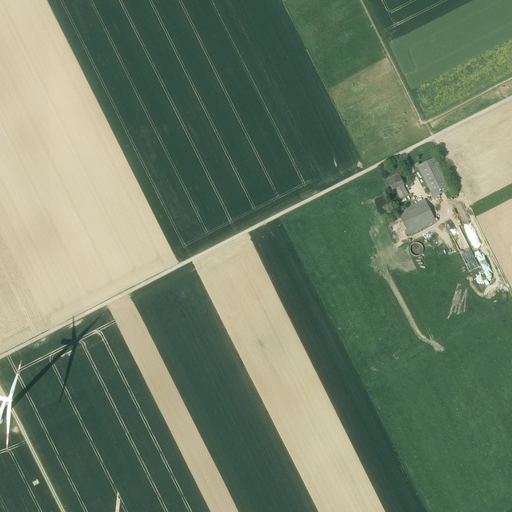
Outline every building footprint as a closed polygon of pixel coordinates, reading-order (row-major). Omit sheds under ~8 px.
[(435,158),(417,167),(433,199),(451,189),(435,158)] [(316,170),(325,185),(333,180),(324,166),(316,170)] [(398,174),(387,180),(392,191),(396,189),(403,186),(403,185),(400,179),(401,179),(398,174)] [(403,186),(396,189),(400,199),(408,195),(403,186)] [(425,200),(398,214),(409,235),(436,221),(425,200)] [(446,246),(452,244),(447,225),(440,227),(446,246)] [(464,236),(456,240),(457,244),(462,242),(463,244),(464,244),(466,249),(469,247),(464,236)] [(422,253),(422,251),(422,248),(420,246),(418,244),(415,244),(413,245),(411,246),(409,248),(409,251),(409,253),(411,255),(413,257),(416,257),(418,257),(420,255),(422,253)] [(477,256),(480,263),(487,260),(484,253),(477,256)] [(494,270),(489,273),(498,288),(503,285),(494,270)]
